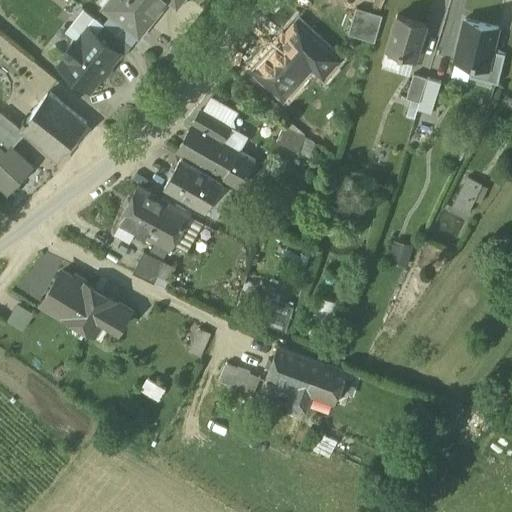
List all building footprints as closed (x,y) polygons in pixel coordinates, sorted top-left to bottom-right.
[(109,0),(103,8),(139,36),(167,0),(109,0)] [(382,16),(355,8),(347,34),(374,42),(382,16)] [(426,23),(398,14),(382,63),(397,68),(401,54),(415,58),(426,23)] [(495,26),(462,20),(454,61),(471,64),(487,67),(491,50),(495,26)] [(296,23),(253,71),(283,98),(300,79),(295,74),(307,61),(323,76),(337,60),(296,23)] [(131,46),(103,24),(96,33),(119,52),(117,55),(121,58),(131,46)] [(89,28),(78,42),(75,39),(64,52),(67,55),(60,65),(89,89),(117,55),(119,52),(96,33),(89,28)] [(491,50),(487,67),(471,64),(468,76),(498,81),(504,52),(491,50)] [(427,77),(414,73),(406,97),(419,101),(427,77)] [(441,81),(427,77),(419,101),(417,108),(431,112),(441,81)] [(88,123),(49,91),(20,127),(19,128),(25,133),(59,160),(88,123)] [(233,123),(239,107),(210,96),(204,111),(233,123)] [(0,110),(0,185),(8,193),(34,165),(12,146),(25,133),(19,128),(20,127),(0,110)] [(231,127),(200,110),(192,124),(223,141),(227,134),(231,136),(234,130),(231,127)] [(223,141),(192,124),(182,142),(176,152),(239,188),(255,159),(223,141)] [(305,136),(283,126),(276,140),(298,150),(305,136)] [(182,142),(175,138),(169,148),(176,152),(182,142)] [(222,182),(181,159),(164,188),(206,212),(222,182)] [(451,206),(469,214),(484,182),(467,174),(451,206)] [(127,223),(143,192),(132,187),(117,217),(127,223)] [(174,209),(143,192),(127,223),(130,224),(156,237),(159,239),(174,209)] [(174,209),(159,239),(169,244),(185,214),(174,209)] [(127,223),(117,217),(112,226),(126,233),(130,224),(127,223)] [(159,239),(156,237),(151,246),(165,253),(169,244),(159,239)] [(389,259),(408,264),(413,243),(395,239),(389,259)] [(167,263),(145,252),(135,273),(157,284),(167,263)] [(82,283),(60,271),(42,301),(95,333),(103,319),(119,328),(131,309),(83,281),(82,283)] [(268,308),(263,321),(282,329),(292,305),(273,297),(268,308)] [(24,329),(36,310),(19,300),(8,319),(24,329)] [(268,308),(261,305),(256,318),(263,321),(268,308)] [(324,361),(278,345),(266,379),(313,395),(316,386),(338,394),(347,368),(325,361),(324,361)] [(248,382),(214,370),(208,386),(231,394),(229,400),(240,404),(248,382)] [(147,374),(141,384),(160,394),(165,385),(147,374)] [(313,395),(266,379),(261,392),(290,402),(289,407),(308,414),(311,404),(332,411),(338,394),(316,386),(313,395)]
